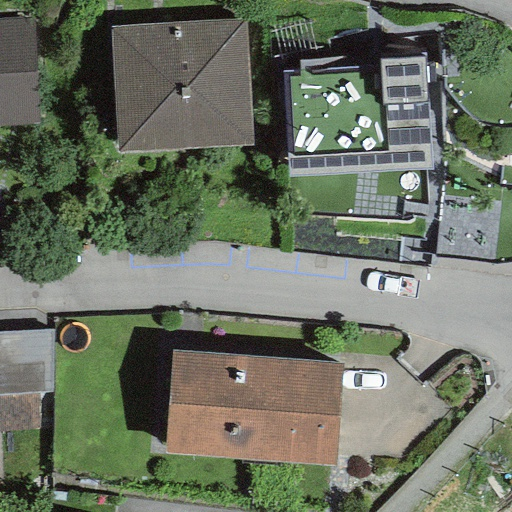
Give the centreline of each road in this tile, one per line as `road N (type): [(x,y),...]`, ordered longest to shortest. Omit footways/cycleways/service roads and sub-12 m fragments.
road 1 (residential): [(0,295),(269,282),(511,312)]
road 2 (residential): [(511,386),(391,511)]
